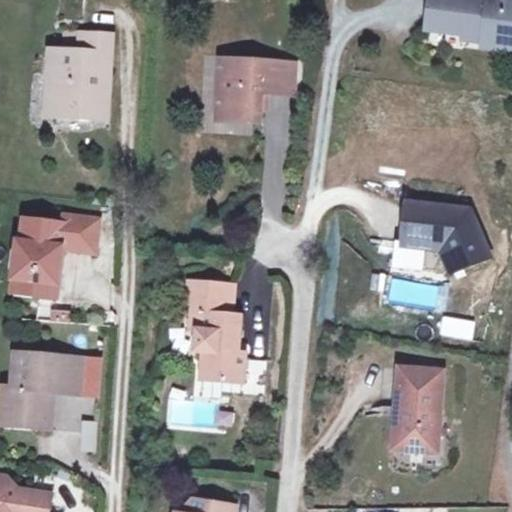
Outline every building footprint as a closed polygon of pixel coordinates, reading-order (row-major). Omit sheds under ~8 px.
[(444,30),(447,0),(432,0),(429,28),(444,30)] [(511,0),(497,0),(498,0),(496,0),(447,0),(444,30),(468,33),(467,38),(488,41),(487,46),(511,49),(511,0)] [(97,88),(109,89),(112,35),(86,33),(84,29),(62,27),(60,48),(50,48),(47,94),(58,94),(56,115),(96,117),(97,88)] [(215,108),(221,109),(239,111),(238,119),(258,121),(261,90),(292,93),(295,62),(220,56),(215,108)] [(108,117),(109,89),(97,88),(96,117),(108,117)] [(221,117),(238,119),(239,111),(221,109),(221,117)] [(473,210),(409,203),(405,243),(444,247),(455,273),(493,257),(473,210)] [(60,220),(22,216),(20,239),(17,239),(12,287),(38,289),(38,278),(56,280),(59,244),(92,247),(95,215),(61,211),(60,220)] [(38,278),(38,289),(55,290),(56,280),(38,278)] [(205,336),(198,336),(196,356),(203,358),(202,381),(243,383),(245,352),(239,352),(241,317),(233,317),(234,288),(192,285),(189,313),(194,313),(206,315),(205,336)] [(206,315),(194,313),(193,336),(198,336),(205,336),(206,315)] [(440,319),(439,338),(474,339),(474,320),(440,319)] [(16,388),(7,387),(5,411),(18,411),(17,428),(52,430),(55,394),(84,395),(86,360),(19,354),(16,388)] [(442,370),(397,367),(394,407),(399,407),(396,450),(436,453),(442,370)] [(0,427),(17,428),(18,411),(5,411),(7,387),(0,386),(0,427)] [(100,425),(88,424),(86,449),(98,450),(100,425)] [(7,476),(0,474),(0,511),(48,511),(51,491),(6,485),(7,476)] [(187,498),(172,511),(196,511),(199,501),(187,498)] [(230,511),(232,507),(199,501),(196,511),(230,511)]
